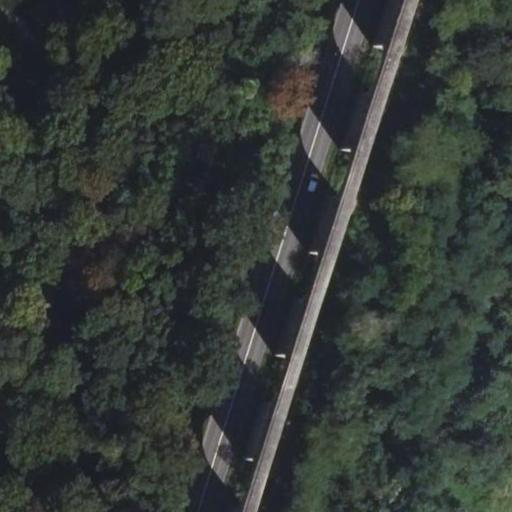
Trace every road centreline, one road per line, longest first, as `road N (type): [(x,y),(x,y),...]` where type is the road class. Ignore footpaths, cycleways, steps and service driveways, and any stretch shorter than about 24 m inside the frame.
road 1 (secondary): [(358,0),(197,511)]
road 2 (track): [(410,0),(254,511)]
road 3 (track): [(0,338),(21,320),(51,260),(77,147),(52,65)]
